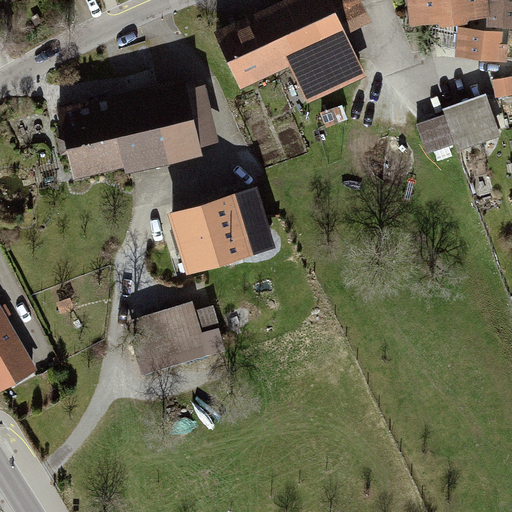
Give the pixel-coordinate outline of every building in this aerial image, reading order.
[(282,0),(215,32),(242,88),(292,64),(311,103),(369,76),(349,35),(374,23),(362,0),(282,0)] [(401,0),(403,18),(483,10),(482,0),(401,0)] [(511,0),(482,0),(483,10),(483,21),(511,22),(511,0)] [(453,27),(451,54),(503,57),(504,42),(496,42),(497,29),(453,27)] [(55,109),(73,178),(122,166),(124,174),(200,156),(180,78),(55,109)] [(495,133),(480,93),(438,109),(440,113),(410,123),(421,152),(450,141),(453,148),(495,133)] [(179,282),(275,253),(251,173),(155,202),(179,282)] [(204,344),(222,339),(213,307),(194,313),(192,305),(133,323),(147,367),(206,349),(204,344)] [(0,389),(35,370),(0,308),(0,389)]
